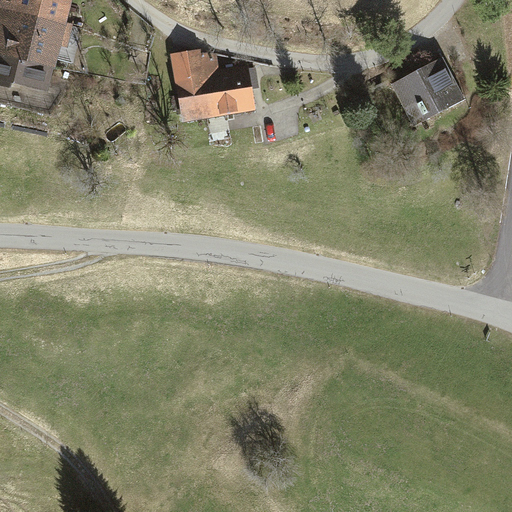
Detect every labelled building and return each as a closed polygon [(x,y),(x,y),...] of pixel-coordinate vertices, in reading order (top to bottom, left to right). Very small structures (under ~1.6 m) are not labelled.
[(0,0),(0,8),(64,24),(70,0),(0,0)] [(0,55),(53,68),(64,24),(0,8),(0,55)] [(201,49),(170,54),(182,123),(254,110),(249,80),(247,65),(219,70),(217,57),(203,59),(201,49)] [(47,92),(53,68),(0,55),(0,85),(10,88),(11,83),(47,92)] [(435,61),(392,84),(414,126),(464,100),(442,58),(435,61)]
